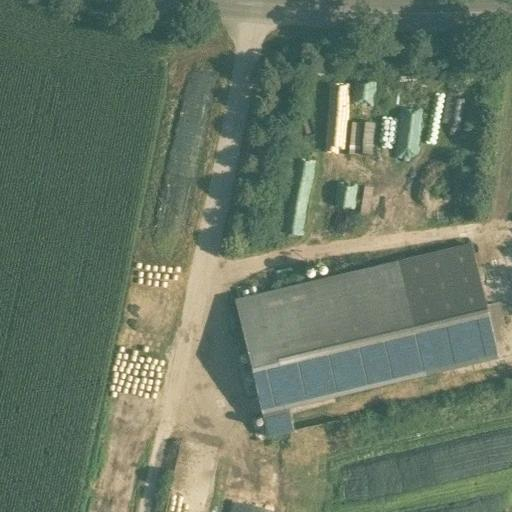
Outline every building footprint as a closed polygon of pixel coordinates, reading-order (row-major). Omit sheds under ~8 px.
[(440,131),(449,106),(440,102),(431,127),(440,131)] [(377,110),(376,152),(396,152),(397,111),(377,110)] [(486,310),(471,247),(236,302),(259,398),(424,359),(494,342),(490,329),(486,310)] [(499,307),(486,310),(490,329),(503,326),(499,307)] [(497,359),(494,342),(424,359),(428,375),(497,359)] [(287,409),(428,375),(424,359),(259,398),(263,414),(287,409)] [(287,409),(263,414),(269,438),(293,432),(287,409)]
